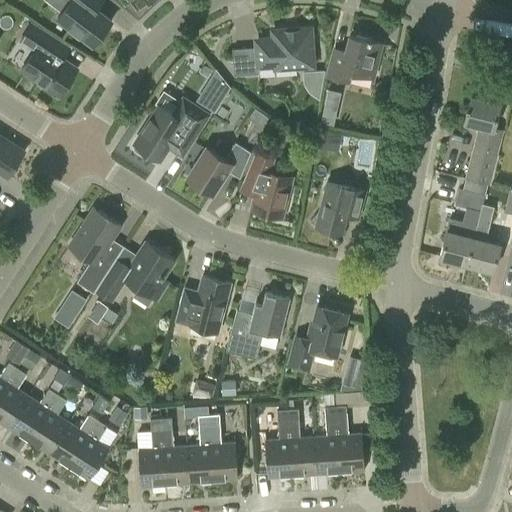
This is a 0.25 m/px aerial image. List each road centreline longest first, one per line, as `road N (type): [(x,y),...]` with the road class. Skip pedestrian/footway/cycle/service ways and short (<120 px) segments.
road 1 (residential): [(396,285),(215,237),(79,153)]
road 2 (residential): [(396,285),(443,10)]
road 3 (residential): [(412,510),(396,285)]
road 4 (residential): [(79,153),(146,49),(211,0)]
road 5 (residential): [(412,510),(465,510),(483,501),(511,402)]
road 6 (residential): [(0,277),(79,153)]
road 7 (residential): [(511,316),(396,285)]
